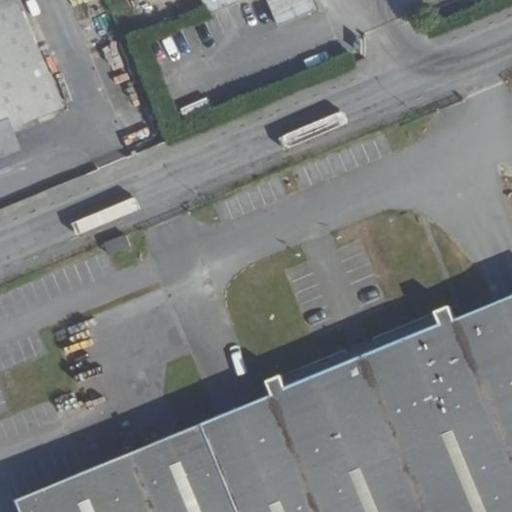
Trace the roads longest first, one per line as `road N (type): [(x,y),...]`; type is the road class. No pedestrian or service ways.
road 1 (residential): [(511,37),(0,250)]
road 2 (unknown): [(289,205),(0,323)]
road 3 (unknown): [(484,125),(289,205)]
road 4 (unknown): [(289,205),(335,322)]
